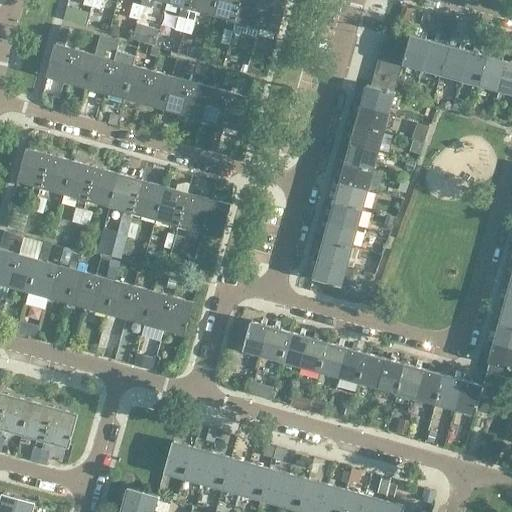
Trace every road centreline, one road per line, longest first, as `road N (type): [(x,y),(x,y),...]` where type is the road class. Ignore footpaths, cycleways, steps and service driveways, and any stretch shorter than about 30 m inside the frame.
road 1 (residential): [(270,291),(461,344),(511,167)]
road 2 (residential): [(299,189),(0,102)]
road 3 (residential): [(464,471),(201,396)]
road 4 (residential): [(299,189),(352,0)]
road 5 (residential): [(201,396),(232,292),(270,291)]
road 6 (residential): [(117,375),(0,343)]
